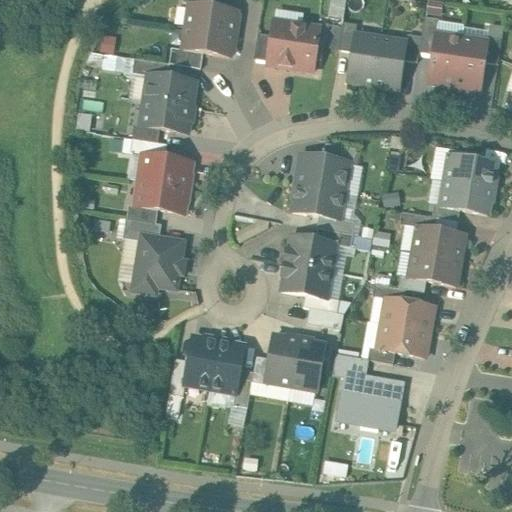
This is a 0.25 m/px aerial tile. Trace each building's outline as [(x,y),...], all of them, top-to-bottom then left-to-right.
[(214,0),(182,0),(182,5),(189,6),(213,10),(214,0)] [(213,10),(189,6),(186,29),(233,37),(237,14),(213,10)] [(438,22),(424,20),(421,39),(418,55),(432,57),(435,38),(436,38),(438,22)] [(319,31),(274,24),(271,38),(267,64),(267,68),(312,75),(319,31)] [(356,27),(342,25),(338,53),(352,55),(355,37),(356,27)] [(233,37),(186,29),(182,52),(203,56),(230,60),(233,37)] [(503,31),(489,29),(487,39),(501,41),(503,31)] [(271,38),(258,36),(254,62),(267,64),(271,38)] [(355,37),(352,55),(347,84),(373,88),(380,41),(355,37)] [(421,39),(407,37),(405,45),(406,45),(403,63),(417,65),(418,55),(421,39)] [(436,38),(435,38),(432,57),(428,85),(442,87),(441,89),(453,91),(461,41),(436,38)] [(501,41),(487,39),(486,45),(487,45),(484,65),(497,67),(501,41)] [(405,45),(380,41),(373,88),(398,92),(403,63),(406,45),(405,45)] [(486,45),(461,41),(453,91),(465,92),(466,90),(479,93),(484,65),(487,45),(486,45)] [(182,52),(171,50),(169,67),(200,72),(203,56),(182,52)] [(169,67),(134,61),(132,76),(147,78),(148,77),(167,80),(169,67)] [(167,80),(148,77),(147,78),(144,103),(191,111),(195,84),(167,80)] [(191,111),(144,103),(140,129),(159,132),(187,136),(191,111)] [(140,129),(133,128),(132,142),(157,146),(159,132),(140,129)] [(132,142),(124,141),(123,155),(130,156),(132,142)] [(157,146),(132,142),(130,156),(143,158),(164,161),(167,147),(157,146)] [(356,152),(325,146),(323,162),(349,166),(349,167),(353,167),(356,152)] [(164,161),(143,158),(139,183),(187,191),(191,165),(164,161)] [(323,162),(300,158),(294,189),(344,198),(349,167),(349,166),(323,162)] [(496,166),(448,158),(444,183),(493,192),(495,180),(493,180),(496,166)] [(187,191),(139,183),(135,209),(158,213),(183,217),(187,191)] [(493,192),(444,183),(439,209),(459,213),(487,218),(489,204),(491,204),(493,192)] [(344,198),(294,189),(292,201),(294,202),(292,215),(318,220),(339,223),(339,222),(344,198)] [(158,213),(135,209),(128,208),(126,222),(155,227),(155,226),(158,213)] [(459,213),(439,209),(434,208),(432,220),(436,221),(457,224),(459,213)] [(432,220),(401,215),(399,227),(417,230),(417,229),(434,232),(436,221),(432,220)] [(354,225),(339,222),(339,223),(318,220),(316,231),(317,232),(352,238),(354,225)] [(126,222),(125,222),(122,241),(140,244),(141,238),(159,241),(161,227),(155,226),(155,227),(126,222)] [(434,232),(417,229),(417,230),(412,255),(460,263),(464,238),(434,232)] [(352,238),(317,232),(315,243),(336,247),(335,248),(350,251),(353,238),(352,238)] [(159,241),(141,238),(140,244),(133,294),(155,297),(156,289),(175,292),(183,245),(159,241)] [(315,243),(290,239),(288,252),(286,252),(283,266),(331,274),(335,248),(336,247),(315,243)] [(460,263),(412,255),(408,280),(408,281),(426,284),(455,289),(460,263)] [(331,274),(283,266),(281,280),(283,281),(281,294),(305,298),(326,302),(326,301),(331,274)] [(426,284),(408,281),(408,280),(400,279),(398,291),(405,292),(424,296),(426,284)] [(398,291),(374,287),(372,299),(386,301),(403,304),(405,292),(398,291)] [(339,303),(326,301),(326,302),(305,298),(303,310),(309,311),(336,316),(339,303)] [(403,304),(386,301),(381,327),(429,335),(433,309),(403,304)] [(336,316),(309,311),(306,326),(308,327),(334,332),(336,316)] [(429,335),(381,327),(377,352),(395,356),(424,361),(429,335)] [(299,341),(287,339),(286,341),(273,338),(269,362),(265,386),(266,386),(290,390),(299,341)] [(206,343),(192,341),(188,364),(184,388),(185,388),(210,392),(218,343),(206,341),(206,343)] [(324,348),(311,345),(311,343),(299,341),(290,390),(316,395),(324,348)] [(230,345),(218,343),(210,392),(232,396),(232,398),(235,398),(240,373),(244,350),(230,347),(230,345)] [(395,356),(377,352),(369,351),(367,363),(392,367),(395,356)] [(404,385),(365,378),(368,363),(335,357),(331,379),(343,381),(334,425),(395,437),(404,385)] [(269,362),(256,360),(253,376),(251,386),(265,388),(266,386),(265,386),(269,362)] [(188,364),(175,362),(169,398),(183,400),(185,388),(184,388),(188,364)] [(253,376),(240,373),(235,398),(233,409),(247,411),(251,386),(253,376)]
